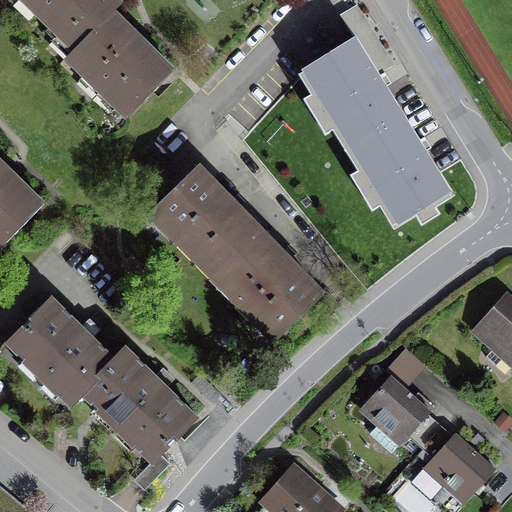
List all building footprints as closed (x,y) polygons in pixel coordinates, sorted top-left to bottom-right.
[(25,0),(75,48),(112,11),(103,1),(103,0),(25,0)] [(173,71),(112,11),(75,48),(67,56),(129,116),(173,71)] [(302,70),(351,148),(403,115),(355,38),(302,70)] [(403,115),(351,148),(398,224),(451,191),(403,115)] [(0,247),(43,203),(0,160),(0,247)] [(261,230),(200,167),(155,210),(216,273),(261,230)] [(321,292),(261,230),(216,273),(276,335),(321,292)] [(70,404),(82,392),(115,359),(92,337),(100,329),(89,318),(81,326),(52,297),(8,342),(24,358),(29,354),(44,369),(36,377),(44,384),(51,376),(63,388),(59,393),(70,404)] [(511,367),(511,303),(505,297),(475,331),(493,347),(486,356),(506,374),(511,367)] [(115,359),(82,392),(98,408),(103,404),(118,418),(109,427),(116,433),(124,425),(140,441),(136,445),(152,461),(137,476),(148,486),(170,464),(159,453),(196,416),(126,347),(115,359)] [(415,397),(392,376),(364,407),(380,421),(370,433),(391,452),(407,435),(422,448),(437,432),(423,419),(427,414),(412,400),(415,397)] [(480,455),(456,433),(448,442),(437,432),(422,448),(433,458),(428,464),(467,499),(492,472),(476,458),(480,455)] [(335,511),(339,509),(294,468),(265,501),(276,511),(335,511)] [(19,511),(22,509),(0,490),(0,511),(19,511)]
